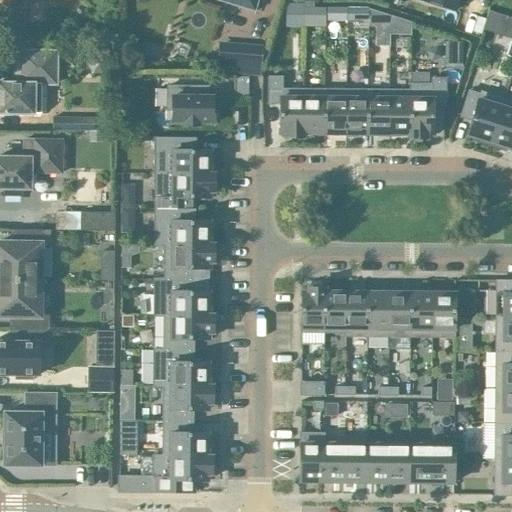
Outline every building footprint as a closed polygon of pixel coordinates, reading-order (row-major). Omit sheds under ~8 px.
[(24,9),(24,0),(0,0),(0,8),(12,9),(12,8),(24,9)] [(217,0),(254,11),(256,0),(217,0)] [(422,0),(454,10),(457,0),(422,0)] [(303,10),(313,10),(313,2),(303,2),(303,10)] [(324,8),(324,20),(346,20),(346,17),(346,8),(336,8),(324,8)] [(360,8),(346,8),(346,17),(346,20),(360,20),(360,8)] [(488,11),(482,30),(490,32),(496,13),(488,11)] [(389,25),(391,16),(382,13),(379,22),(389,25)] [(391,16),(389,25),(398,28),(401,20),(391,16)] [(219,44),(217,72),(233,73),(235,45),(219,44)] [(448,65),(452,69),(459,69),(459,58),(448,58),(448,65)] [(234,101),(247,101),(248,77),(234,77),(234,101)] [(301,138),(302,89),(281,89),(281,77),(268,77),(267,103),(279,103),(279,133),(285,133),(285,137),(301,138)] [(409,139),(426,139),(426,135),(432,135),(432,105),(444,105),(444,79),(431,79),(431,84),(410,84),(409,139)] [(0,112),(40,113),(41,83),(0,82),(0,112)] [(388,90),(388,134),(409,135),(409,139),(410,84),(409,84),(409,90),(388,90)] [(166,110),(171,110),(171,122),(183,122),(183,125),(198,126),(198,122),(213,122),(214,106),(211,106),(211,97),(207,97),(207,87),(166,86),(166,110)] [(323,134),(323,90),(302,89),(301,138),(302,138),(302,134),(323,134)] [(345,90),(323,90),(323,134),(345,134),(345,90)] [(366,134),(367,90),(345,90),(345,134),(366,134)] [(367,90),(366,134),(388,134),(388,90),(367,90)] [(459,117),(463,118),(471,120),(466,135),(477,138),(475,141),(488,145),(503,99),(480,92),(479,94),(468,91),(459,117)] [(511,101),(503,99),(488,145),(501,149),(502,146),(511,149),(511,101)] [(52,118),(52,130),(90,131),(101,131),(102,118),(52,118)] [(90,131),(90,139),(101,140),(101,131),(90,131)] [(213,174),(213,162),(209,161),(209,151),(194,151),(194,139),(155,138),(154,174),(213,174)] [(32,164),(32,173),(61,174),(62,140),(22,140),(22,159),(27,160),(27,164),(32,164)] [(22,159),(0,158),(0,187),(3,187),(3,196),(20,196),(20,188),(28,188),(28,173),(32,173),(32,164),(27,164),(27,160),(22,159)] [(154,209),(193,209),(194,198),(209,198),(209,192),(213,192),(213,174),(154,174),(154,209)] [(126,196),(120,196),(120,209),(132,209),(132,202),(126,196)] [(132,209),(120,209),(120,222),(126,222),(132,215),(132,209)] [(154,244),(213,245),(213,244),(212,244),(212,232),(208,232),(209,221),(193,221),(193,209),(154,209),(154,244)] [(114,212),(79,212),(79,231),(114,231),(114,212)] [(0,279),(39,280),(39,245),(49,246),(49,230),(9,230),(9,244),(0,243),(0,279)] [(154,244),(154,245),(163,246),(163,279),(153,279),(153,280),(193,280),(204,280),(205,268),(208,269),(208,262),(213,262),(213,245),(154,244)] [(113,269),(99,269),(99,280),(113,280),(113,269)] [(0,279),(0,315),(8,316),(8,330),(23,330),(48,330),(48,315),(38,315),(39,280),(0,279)] [(193,280),(153,280),(153,315),(212,316),(212,315),(211,315),(211,303),(208,303),(208,292),(204,292),(204,280),(193,280)] [(511,280),(495,281),(495,317),(511,316),(511,280)] [(300,332),(322,333),(323,288),(307,288),(307,292),(301,292),(300,332)] [(344,336),(344,292),(324,292),(324,288),(323,288),(322,333),(344,333),(343,336),(344,336)] [(366,292),(344,292),(344,336),(366,337),(366,292)] [(388,337),(388,293),(366,292),(366,337),(388,337)] [(410,293),(388,293),(388,337),(410,337),(410,293)] [(431,337),(432,293),(410,293),(410,337),(431,337)] [(432,293),(431,337),(453,337),(454,293),(432,293)] [(212,316),(153,315),(153,316),(163,316),(163,350),(153,350),(192,351),(192,339),(207,339),(208,333),(212,333),(212,316)] [(121,316),(121,326),(127,327),(131,323),(132,316),(121,316)] [(511,316),(495,317),(495,352),(511,352),(511,316)] [(457,318),(457,350),(471,350),(471,319),(457,318)] [(38,375),(38,342),(48,342),(48,330),(23,330),(23,342),(0,341),(0,374),(15,375),(15,379),(32,379),(32,375),(38,375)] [(152,386),(211,386),(211,373),(207,373),(207,363),(192,363),(192,351),(153,350),(152,386)] [(511,352),(495,352),(494,388),(511,388),(511,352)] [(459,353),(459,365),(471,365),(472,353),(459,353)] [(88,367),(87,391),(111,392),(112,368),(88,367)] [(300,383),(300,395),(322,395),(322,383),(300,383)] [(211,386),(152,386),(152,387),(162,387),(162,421),(192,421),(192,410),(207,410),(207,404),(211,404),(211,386)] [(344,395),(344,387),(334,387),(334,395),(344,395)] [(344,387),(344,395),(354,395),(354,387),(344,387)] [(387,396),(387,387),(377,387),(377,396),(387,396)] [(387,387),(387,396),(397,396),(397,387),(387,387)] [(430,396),(430,387),(420,387),(420,396),(430,396)] [(450,400),(451,388),(437,388),(436,400),(450,400)] [(511,388),(494,388),(494,423),(511,423),(511,388)] [(3,431),(3,447),(3,465),(40,465),(40,462),(40,432),(54,432),(55,394),(24,393),(24,413),(4,413),(3,431)] [(312,401),(312,410),(322,410),(322,401),(312,401)] [(453,403),(432,403),(432,415),(453,416),(453,403)] [(324,404),(324,415),(335,416),(335,404),(324,404)] [(385,405),(385,418),(406,418),(406,405),(385,405)] [(128,408),(119,408),(119,421),(127,421),(128,408)] [(458,413),(457,422),(466,422),(467,418),(462,413),(458,413)] [(152,456),(211,457),(211,456),(210,456),(210,444),(207,444),(207,433),(192,433),(192,421),(162,421),(162,456),(152,456)] [(511,423),(494,423),(494,459),(511,459),(511,423)] [(465,425),(455,426),(455,437),(465,437),(465,425)] [(299,481),(321,482),(322,433),(299,433),(299,481)] [(365,482),(365,444),(323,443),(323,433),(322,433),(321,482),(330,482),(330,483),(356,483),(356,482),(365,482)] [(365,444),(365,482),(373,482),(373,483),(399,484),(399,482),(408,482),(408,444),(365,444)] [(408,444),(408,482),(417,482),(417,484),(442,484),(442,483),(452,483),(453,445),(408,444)] [(211,457),(152,456),(151,477),(126,477),(126,492),(193,492),(193,480),(206,480),(206,474),(211,474),(211,457)] [(511,459),(494,459),(493,495),(511,495),(511,459)]
